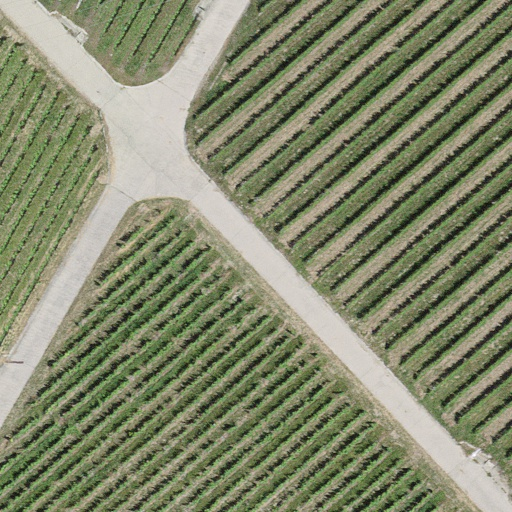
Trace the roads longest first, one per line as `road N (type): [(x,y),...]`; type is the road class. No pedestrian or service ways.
road 1 (track): [(18,0),(506,511)]
road 2 (track): [(224,0),(0,391)]
